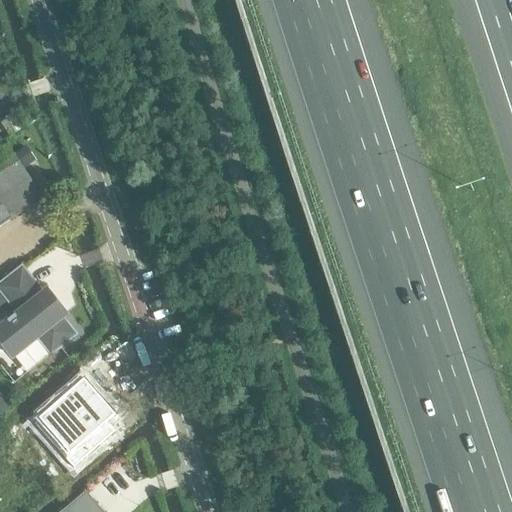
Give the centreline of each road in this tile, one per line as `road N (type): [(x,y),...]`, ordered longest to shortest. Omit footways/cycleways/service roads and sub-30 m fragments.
road 1 (motorway): [(312,0),(481,511)]
road 2 (tertiary): [(207,511),(38,0)]
